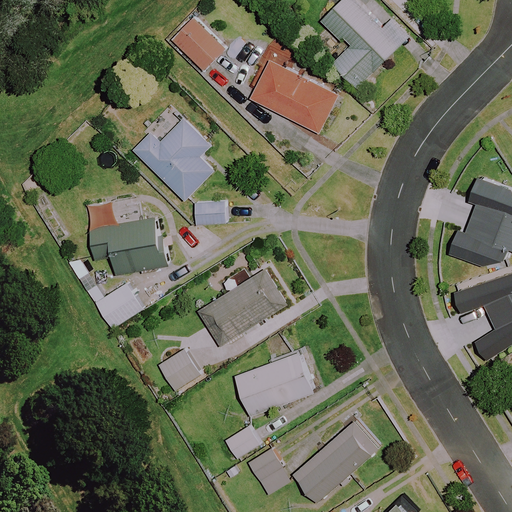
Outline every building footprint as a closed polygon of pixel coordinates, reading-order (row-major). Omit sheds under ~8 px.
[(383,29),(353,0),(341,0),(325,18),(355,47),(338,64),(361,86),(406,39),(389,23),(383,29)] [(229,45),(196,14),(175,36),(208,67),(229,45)] [(340,94),(269,60),(251,97),(322,132),(340,94)] [(213,146),(181,114),(157,137),(153,133),(136,149),(187,200),(217,170),(203,156),(213,146)] [(227,222),(226,201),(194,203),(195,224),(227,222)] [(94,206),(98,227),(94,228),(99,258),(113,255),(116,273),(169,264),(164,236),(161,236),(158,217),(119,224),(116,202),(94,206)] [(511,295),(511,212),(483,217),(495,298),(511,295)] [(288,303),(267,269),(201,311),(222,345),(288,303)] [(144,309),(128,282),(98,301),(115,327),(144,309)] [(201,374),(185,348),(160,363),(176,389),(201,374)] [(314,392),(299,353),(239,375),(254,414),(314,392)] [(355,478),(352,474),(382,448),(357,419),(295,472),(319,501),(343,481),(346,485),(355,478)] [(260,444),(249,426),(228,440),(239,457),(260,444)] [(293,480),(284,466),(262,480),(271,494),(293,480)] [(408,511),(401,503),(390,511),(408,511)]
